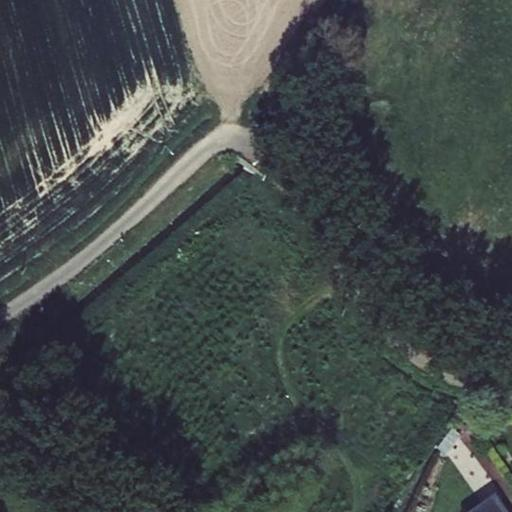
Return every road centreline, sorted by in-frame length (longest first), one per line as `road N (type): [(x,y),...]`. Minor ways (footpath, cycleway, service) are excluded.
road 1 (residential): [(268,160),(355,297),(402,343),(449,372),(511,389)]
road 2 (unclassified): [(0,314),(49,284),(210,142),(238,139),(268,160)]
